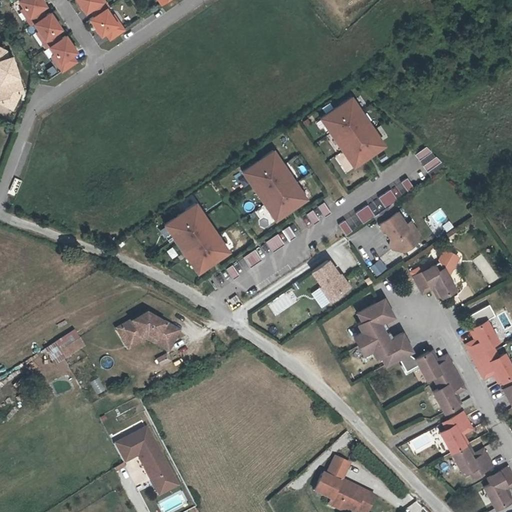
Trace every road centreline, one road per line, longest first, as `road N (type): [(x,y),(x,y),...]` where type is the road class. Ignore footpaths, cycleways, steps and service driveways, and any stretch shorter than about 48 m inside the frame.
road 1 (residential): [(209,304),(302,368),(442,511)]
road 2 (residential): [(0,199),(35,105),(194,0)]
road 3 (residential): [(209,304),(411,166)]
road 4 (residential): [(0,211),(209,304)]
road 5 (residential): [(411,309),(445,330),(511,457)]
